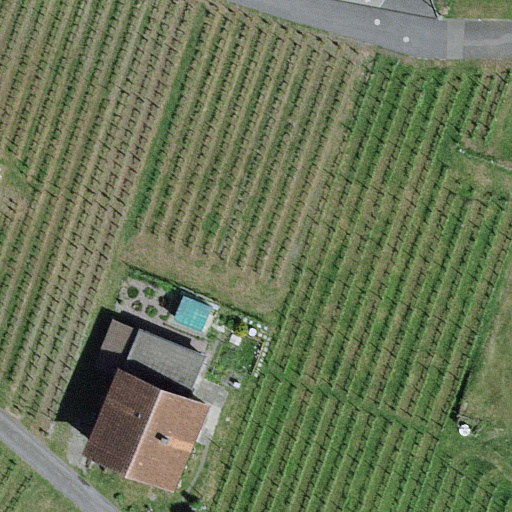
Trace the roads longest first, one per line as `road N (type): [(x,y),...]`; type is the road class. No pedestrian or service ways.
road 1 (residential): [(511,41),(439,41),(260,0)]
road 2 (residential): [(102,511),(0,421)]
